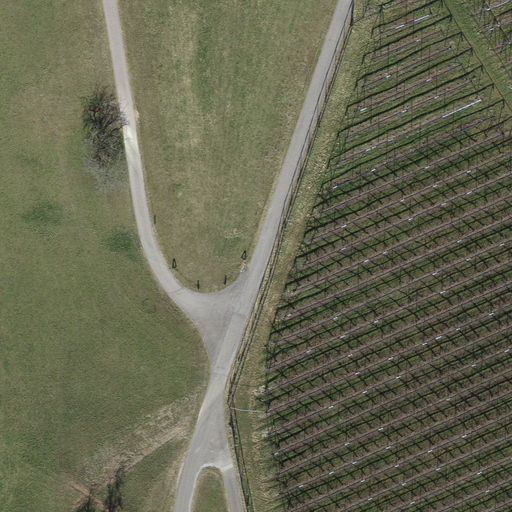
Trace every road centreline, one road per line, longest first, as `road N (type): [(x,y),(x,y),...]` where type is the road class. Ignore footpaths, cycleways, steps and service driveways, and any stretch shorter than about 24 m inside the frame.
road 1 (track): [(344,0),(180,511)]
road 2 (track): [(235,329),(188,302),(155,261),(104,0)]
